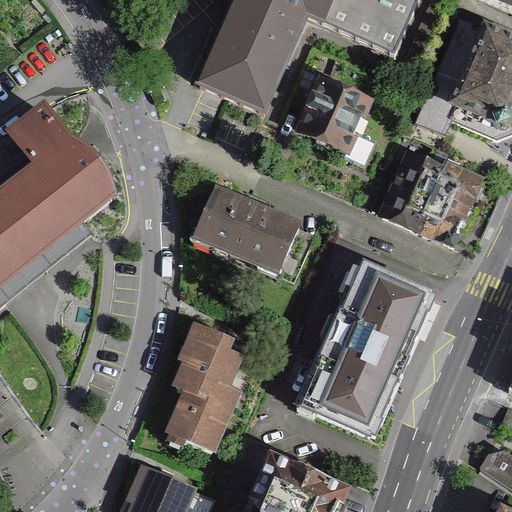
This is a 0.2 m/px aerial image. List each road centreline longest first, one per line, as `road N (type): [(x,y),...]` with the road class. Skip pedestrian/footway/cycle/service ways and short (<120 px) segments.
road 1 (residential): [(70,0),(125,104),(150,240),(148,302),(131,380),(79,511)]
road 2 (primary): [(511,253),(406,511)]
